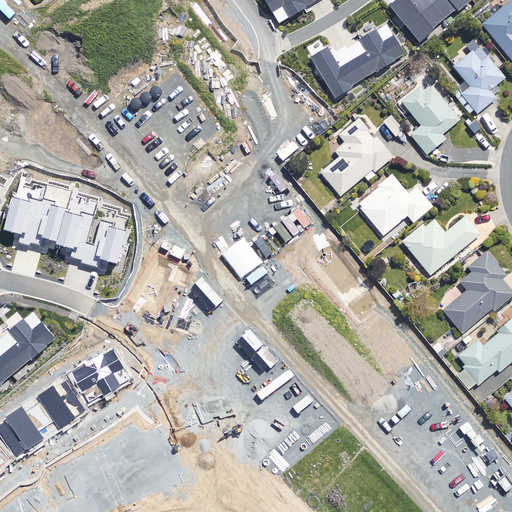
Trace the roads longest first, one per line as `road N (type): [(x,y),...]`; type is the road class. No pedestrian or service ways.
road 1 (unknown): [(120,327),(149,279),(154,212),(173,155),(268,44)]
road 2 (residential): [(0,280),(102,312),(166,382)]
road 3 (residential): [(0,481),(166,382)]
road 4 (unknown): [(166,382),(187,408),(201,511)]
road 5 (unknown): [(101,0),(0,66)]
